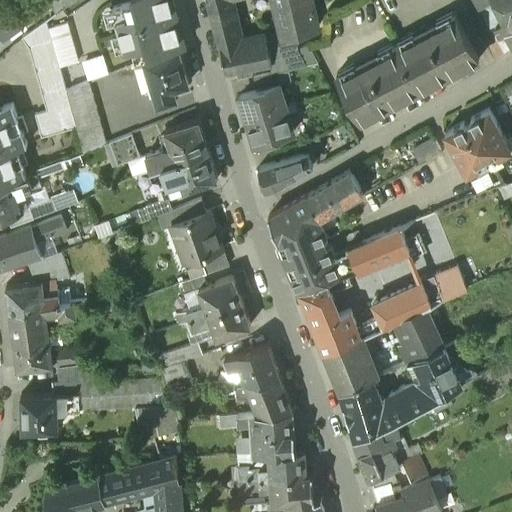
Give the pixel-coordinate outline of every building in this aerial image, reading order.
[(133,49),(136,62),(179,46),(169,10),(175,8),(173,0),(135,0),(113,7),(124,51),(133,49)] [(308,0),(209,0),(212,9),(216,25),(235,21),(228,0),(275,0),(285,35),(285,36),(296,34),(315,30),(308,0)] [(511,0),(496,0),(507,19),(511,16),(511,0)] [(5,3),(0,7),(0,33),(6,29),(7,31),(19,22),(5,3)] [(457,15),(398,46),(421,89),(480,59),(457,15)] [(511,16),(507,19),(496,25),(501,34),(506,31),(511,42),(511,16)] [(46,19),(22,36),(29,47),(47,110),(35,113),(42,136),(76,126),(66,89),(46,19)] [(266,37),(240,42),(240,36),(235,21),(216,25),(227,69),(270,59),(271,59),(267,40),(266,37)] [(296,34),(285,36),(285,35),(267,40),(271,59),(270,59),(273,71),(289,68),(318,61),(310,44),(299,47),(296,34)] [(179,46),(136,62),(143,86),(152,84),(157,103),(177,97),(174,87),(189,82),(179,46)] [(398,46),(341,76),(363,119),(421,89),(398,46)] [(273,71),(254,76),(257,87),(281,82),(291,79),(289,68),(273,71)] [(106,141),(90,81),(66,89),(76,126),(83,150),(106,141)] [(281,82),(241,93),(248,116),(288,104),(281,82)] [(13,102),(0,106),(0,187),(26,175),(17,147),(27,144),(13,102)] [(288,104),(248,116),(255,141),(295,129),(288,104)] [(511,148),(490,107),(471,117),(472,120),(466,123),(464,121),(445,131),(468,172),(475,168),(478,173),(507,158),(504,152),(511,148)] [(197,118),(163,128),(170,148),(162,147),(145,152),(149,166),(207,148),(197,118)] [(131,131),(108,139),(116,162),(139,153),(131,131)] [(314,136),(301,140),(304,152),(309,150),(309,151),(323,146),(319,134),(314,136)] [(435,137),(414,149),(420,161),(442,150),(435,137)] [(207,148),(149,166),(154,183),(166,180),(170,191),(216,177),(207,148)] [(304,152),(259,165),(266,187),(277,184),(277,186),(288,182),(287,178),(313,163),(309,151),(309,150),(304,152)] [(351,167),(308,192),(322,215),(337,206),(365,191),(351,167)] [(37,171),(28,174),(33,186),(42,182),(37,171)] [(0,187),(0,217),(23,209),(17,192),(33,186),(28,174),(26,175),(0,187)] [(365,191),(337,206),(356,241),(385,229),(365,191)] [(308,192),(269,214),(279,240),(307,224),(322,215),(308,192)] [(61,193),(26,206),(30,220),(52,212),(65,206),(61,193)] [(166,194),(144,203),(145,205),(129,211),(133,223),(156,214),(171,208),(166,194)] [(471,195),(435,210),(454,260),(454,261),(490,246),(471,195)] [(171,208),(156,214),(160,227),(169,224),(169,222),(204,210),(200,197),(171,208)] [(204,210),(169,222),(169,224),(183,263),(196,258),(194,254),(221,245),(208,209),(204,210)] [(420,279),(372,299),(377,308),(370,311),(373,315),(362,320),(363,322),(358,325),(361,333),(400,316),(427,304),(466,288),(454,261),(454,260),(435,210),(385,229),(356,241),(351,243),(359,265),(360,266),(408,246),(420,279)] [(59,217),(33,227),(37,240),(52,234),(53,235),(65,231),(59,217)] [(322,255),(307,224),(279,240),(298,290),(359,265),(351,243),(322,255)] [(33,227),(0,238),(0,268),(42,254),(37,240),(33,227)] [(58,251),(29,262),(31,276),(63,265),(58,251)] [(223,251),(201,259),(205,273),(228,265),(223,251)] [(203,273),(182,281),(185,289),(197,285),(206,282),(203,273)] [(206,282),(197,285),(202,301),(185,307),(189,318),(240,300),(230,273),(206,282)] [(55,278),(6,284),(9,308),(70,301),(86,299),(84,285),(56,288),(55,278)] [(240,300),(189,318),(192,326),(209,320),(215,336),(248,324),(240,300)] [(70,301),(9,308),(13,334),(51,330),(48,312),(55,311),(56,315),(72,313),(70,301)] [(427,304),(400,316),(409,337),(399,341),(407,360),(417,356),(444,344),(427,304)] [(358,325),(350,306),(313,322),(324,348),(361,333),(358,325)] [(185,307),(175,310),(179,321),(185,319),(189,318),(185,307)] [(51,330),(13,334),(18,368),(82,357),(80,345),(54,349),(51,330)] [(361,333),(324,348),(340,389),(372,376),(377,374),(361,333)] [(198,338),(175,346),(180,360),(188,357),(203,352),(198,338)] [(269,341),(225,358),(230,369),(240,365),(246,379),(282,377),(269,341)] [(372,376),(340,389),(354,437),(379,425),(394,418),(461,382),(444,344),(417,356),(427,378),(415,384),(412,380),(390,392),(388,400),(381,397),(372,376)] [(180,360),(162,367),(166,377),(169,385),(196,383),(188,357),(180,360)] [(88,365),(62,367),(63,380),(90,379),(88,365)] [(63,380),(55,381),(55,394),(82,393),(82,409),(140,408),(145,438),(182,428),(181,416),(169,385),(166,377),(63,380)] [(246,379),(228,381),(229,394),(245,393),(251,391),(258,410),(293,407),(282,377),(246,379)] [(55,394),(22,394),(24,430),(60,429),(60,410),(82,409),(82,393),(55,394)] [(258,410),(240,412),(241,421),(251,421),(253,451),(270,450),(296,448),(293,407),(258,410)] [(240,412),(221,413),(222,424),(241,423),(241,421),(240,412)] [(394,418),(379,425),(385,438),(359,448),(369,477),(392,468),(399,465),(400,465),(397,458),(392,444),(397,442),(394,435),(400,433),(394,418)] [(379,425),(354,437),(359,448),(385,438),(379,425)] [(296,448),(270,450),(271,464),(272,475),(307,472),(305,447),(296,448)] [(427,448),(397,458),(400,465),(399,465),(400,467),(405,465),(411,482),(436,470),(427,448)] [(183,511),(179,453),(116,469),(121,496),(160,486),(161,511),(183,511)] [(271,464),(251,465),(250,462),(240,463),(241,477),(272,475),(271,464)] [(392,468),(369,477),(374,489),(397,481),(392,468)] [(116,469),(47,487),(46,511),(73,511),(72,508),(121,496),(116,469)] [(307,472),(272,475),(273,486),(274,501),(289,500),(315,498),(313,471),(307,472)] [(272,475),(241,477),(242,491),(253,490),(252,487),(273,486),(272,475)] [(429,477),(402,488),(410,511),(423,511),(440,506),(429,477)] [(396,497),(378,504),(380,511),(410,511),(402,488),(400,484),(393,487),(396,497)] [(315,498),(289,500),(289,511),(324,511),(321,498),(315,498)] [(459,511),(455,503),(437,511),(459,511)]
